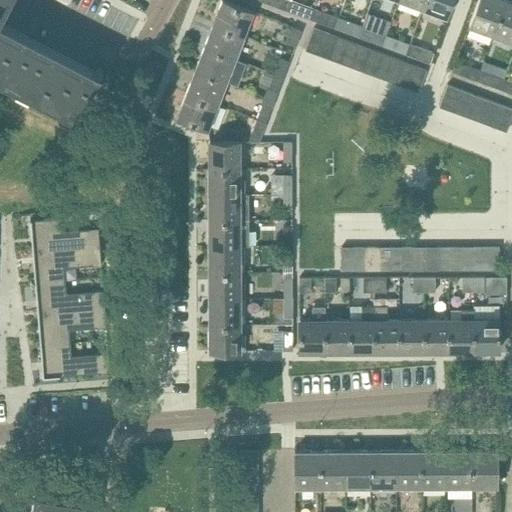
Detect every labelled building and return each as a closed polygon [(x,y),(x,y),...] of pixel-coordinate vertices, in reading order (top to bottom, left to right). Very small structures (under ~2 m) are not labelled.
[(0,0),(0,78),(77,118),(100,73),(98,72),(97,74),(3,25),(13,6),(6,2),(6,0),(0,0)] [(222,0),(221,0),(213,24),(244,35),(253,12),(222,0)] [(264,0),(264,2),(287,11),(291,0),(289,0),(264,0)] [(287,11),(311,19),(314,9),(291,0),(287,11)] [(399,0),(422,8),(425,0),(399,0)] [(425,0),(422,8),(447,17),(453,0),(425,0)] [(478,0),(469,26),(493,34),(505,0),(503,0),(478,0)] [(493,34),(511,41),(511,2),(505,0),(493,34)] [(311,19),(334,28),(338,18),(314,9),(311,19)] [(334,28),(358,37),(362,27),(338,18),(334,28)] [(213,24),(204,47),(235,59),(244,35),(213,24)] [(285,42),(295,46),(302,30),(292,26),(285,42)] [(358,37),(381,46),(385,35),(362,27),(358,37)] [(306,51),(317,55),(325,32),(314,28),(306,51)] [(317,55),(329,59),(337,37),(325,32),(317,55)] [(381,46),(405,54),(409,44),(385,35),(381,46)] [(329,59),(340,63),(348,41),(337,37),(329,59)] [(340,63),(351,67),(359,45),(348,41),(340,63)] [(409,44),(405,54),(430,63),(433,53),(409,44)] [(351,67),(362,71),(370,49),(359,45),(351,67)] [(204,47),(195,70),(226,82),(235,59),(204,47)] [(362,71),(373,76),(382,53),(370,49),(362,71)] [(373,76),(385,80),(393,57),(382,53),(373,76)] [(280,57),(274,74),(283,77),(289,61),(280,57)] [(385,80),(397,84),(405,62),(393,57),(385,80)] [(452,72),(476,80),(480,70),(456,61),(452,72)] [(397,84),(408,88),(416,66),(405,62),(397,84)] [(408,88),(419,92),(427,70),(416,66),(408,88)] [(195,70),(186,93),(217,105),(226,82),(195,70)] [(476,80),(500,89),(504,79),(480,70),(476,80)] [(283,77),(274,74),(268,89),(277,93),(283,77)] [(500,89),(511,93),(511,81),(504,79),(500,89)] [(439,107),(450,111),(458,89),(447,84),(439,107)] [(450,111),(461,115),(469,93),(458,89),(450,111)] [(217,105),(186,93),(177,117),(208,129),(217,105)] [(461,115),(473,120),(481,97),(469,93),(461,115)] [(473,120),(484,124),(492,101),(481,97),(473,120)] [(484,124),(495,128),(503,106),(492,101),(484,124)] [(262,104),(256,120),(266,124),(272,107),(262,104)] [(511,108),(503,106),(495,128),(506,132),(511,116),(511,108)] [(266,124),(256,120),(247,142),(259,141),(266,124)] [(210,142),(210,169),(239,168),(239,158),(245,158),(244,141),(210,142)] [(283,141),(283,161),(292,161),(292,141),(283,141)] [(210,169),(210,194),(245,194),(245,178),(239,178),(239,168),(210,169)] [(283,174),(283,194),(292,194),(292,174),(283,174)] [(210,194),(210,220),(248,220),(247,194),(245,194),(210,194)] [(292,194),(283,194),(283,213),(293,213),(292,194)] [(60,217),(30,220),(32,251),(100,246),(98,228),(61,231),(60,217)] [(210,220),(210,246),(245,246),(248,246),(248,220),(210,220)] [(283,226),(283,245),(292,245),(292,226),(283,226)] [(283,245),(283,272),(292,272),(292,245),(283,245)] [(475,245),(463,246),(463,270),(475,270),(475,245)] [(487,245),(475,245),(475,270),(487,270),(487,245)] [(499,245),(487,245),(487,270),(499,270),(499,245)] [(100,246),(32,251),(35,283),(65,280),(64,268),(101,265),(100,246)] [(210,246),(210,272),(239,272),(239,262),(245,262),(245,246),(210,246)] [(354,246),(343,246),(342,246),(342,270),(354,270),(354,246)] [(365,246),(354,246),(354,270),(365,270),(365,246)] [(378,246),(365,246),(365,270),(378,270),(378,246)] [(390,246),(378,246),(378,270),(390,270),(390,246)] [(403,246),(390,246),(390,270),(403,270),(403,246)] [(414,246),(403,246),(403,270),(414,270),(414,246)] [(427,246),(414,246),(414,270),(427,270),(427,246)] [(439,246),(427,246),(427,270),(439,270),(439,246)] [(451,246),(439,246),(439,270),(451,270),(451,246)] [(463,246),(451,246),(451,270),(463,270),(463,246)] [(210,272),(210,298),(245,298),(245,282),(239,282),(239,272),(210,272)] [(283,272),(283,298),(292,298),(292,272),(283,272)] [(425,291),(425,276),(412,277),(413,291),(425,291)] [(435,276),(425,276),(425,291),(435,291),(435,276)] [(473,291),(473,276),(462,276),(462,291),(473,291)] [(485,276),(473,276),(473,291),(485,291),(485,276)] [(499,276),(485,276),(485,291),(485,294),(507,294),(507,277),(507,276),(499,276)] [(299,277),(299,292),(310,292),(310,277),(299,277)] [(324,277),(324,292),(336,291),(336,277),(324,277)] [(375,291),(375,277),(363,277),(363,292),(375,291)] [(386,277),(375,277),(375,291),(386,291),(386,277)] [(65,280),(35,283),(37,314),(105,309),(103,290),(66,293),(65,280)] [(210,298),(210,324),(240,324),(239,314),(246,314),(245,298),(210,298)] [(292,298),(283,298),(283,317),(292,317),(292,298)] [(326,351),(325,320),(325,306),(312,306),(312,320),(299,320),(299,351),(326,351)] [(362,320),(350,320),(350,350),(375,350),(375,306),(362,306),(362,320)] [(387,306),(375,306),(375,350),(400,350),(400,320),(387,320),(387,306)] [(105,309),(37,314),(40,345),(70,343),(69,330),(106,327),(105,309)] [(462,319),(450,319),(450,350),(474,350),(474,310),(461,310),(462,319)] [(498,310),(474,310),(474,350),(499,350),(499,330),(499,319),(498,319),(498,310)] [(425,319),(400,320),(400,350),(425,350),(425,319)] [(450,319),(425,319),(425,350),(450,350),(450,319)] [(350,320),(325,320),(326,351),(350,350),(350,320)] [(240,324),(210,324),(210,351),(245,351),(245,334),(240,334),(240,324)] [(283,330),(283,350),(292,350),(292,330),(283,330)] [(70,343),(40,345),(43,377),(110,372),(108,352),(71,356),(70,343)] [(320,487),(320,450),(295,451),(295,487),(320,487)] [(345,450),(320,450),(320,487),(346,487),(345,450)] [(371,450),(345,450),(346,487),(371,486),(371,450)] [(396,450),(371,450),(371,486),(396,486),(396,450)] [(421,450),(396,450),(396,486),(421,486),(421,450)] [(446,450),(421,450),(421,486),(447,486),(446,450)] [(472,450),(446,450),(447,486),(472,486),(472,450)] [(497,450),(472,450),(472,486),(498,486),(497,450)] [(234,451),(234,463),(258,463),(258,451),(234,451)] [(234,463),(234,475),(258,475),(258,463),(234,463)] [(49,471),(41,469),(37,469),(35,480),(47,482),(49,471)] [(234,475),(234,487),(258,487),(258,475),(234,475)] [(234,487),(234,499),(258,499),(258,487),(234,487)] [(79,511),(82,497),(34,490),(30,511),(79,511)] [(234,499),(234,511),(258,511),(258,499),(234,499)]
